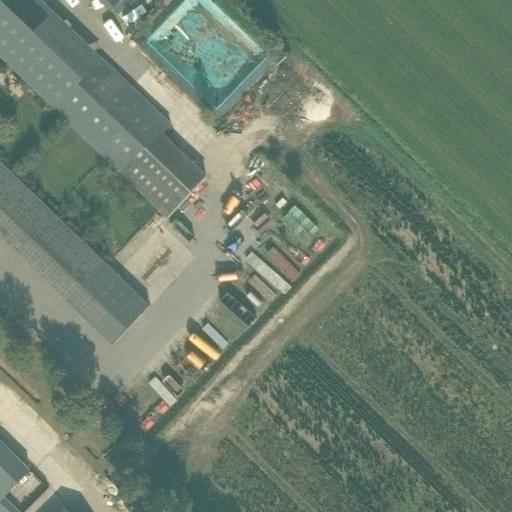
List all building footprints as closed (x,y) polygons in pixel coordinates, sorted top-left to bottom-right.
[(101,0),(113,11),(123,0),(101,0)] [(229,107),(272,61),(266,56),(257,65),(249,58),(216,94),(229,107)] [(171,127),(101,61),(53,110),(167,218),(207,177),(163,135),(171,127)] [(0,238),(112,346),(150,306),(92,251),(0,163),(0,238)] [(268,242),(260,252),(291,275),(298,265),(268,242)] [(263,311),(273,298),(243,274),(233,287),(263,311)] [(30,471),(0,441),(0,511),(18,511),(4,498),(30,471)]
